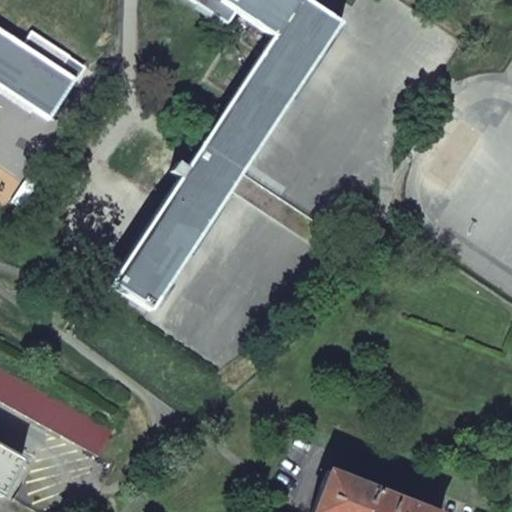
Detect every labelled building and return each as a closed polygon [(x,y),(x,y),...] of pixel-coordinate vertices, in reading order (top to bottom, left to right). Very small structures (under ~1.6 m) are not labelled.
[(190,0),(227,24),(235,14),(274,38),(109,285),(149,311),(229,191),(240,174),(339,25),(330,19),(301,0),(190,0)] [(0,29),(0,86),(47,117),(73,78),(60,69),(69,56),(32,31),(23,44),(0,29)] [(240,174),(229,191),(322,254),(334,237),(240,174)] [(0,369),(0,403),(98,458),(112,433),(0,369)] [(0,497),(20,461),(0,449),(0,497)] [(425,511),(327,473),(311,511),(425,511)]
